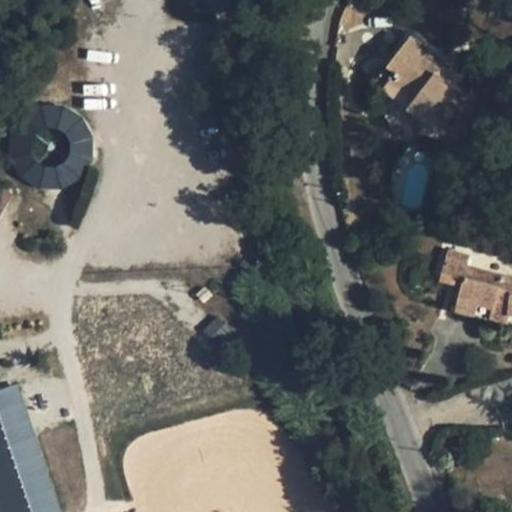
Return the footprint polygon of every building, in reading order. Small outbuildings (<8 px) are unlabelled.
[(443,63),(410,37),(395,56),(402,62),(395,72),(390,79),(414,98),(407,107),(424,120),(440,132),(466,97),(452,86),(436,73),(443,63)] [(402,62),(395,56),(387,66),(395,72),(402,62)] [(460,76),(443,63),(436,73),(452,86),(460,76)] [(414,98),(390,79),(382,89),(401,103),(407,108),(407,107),(414,98)] [(418,128),(424,120),(407,107),(407,108),(401,103),(395,111),(418,128)] [(13,105),(9,182),(86,186),(90,109),(13,105)] [(0,217),(12,195),(0,188),(0,217)] [(400,201),(391,198),(390,207),(398,209),(399,206),(400,201)] [(470,257),(448,251),(444,263),(465,269),(461,286),(458,299),(477,304),(492,308),(490,317),(507,321),(509,314),(511,314),(511,278),(506,277),(467,267),(470,257)] [(465,269),(444,263),(439,281),(461,286),(465,269)] [(212,294),(206,287),(198,294),(204,301),(212,294)] [(477,304),(458,299),(455,310),(474,316),(477,304)] [(474,316),(489,320),(490,317),(492,308),(477,304),(474,316)] [(507,321),(490,317),(489,320),(489,322),(507,327),(507,321)] [(0,511),(58,511),(20,382),(0,387),(0,511)]
